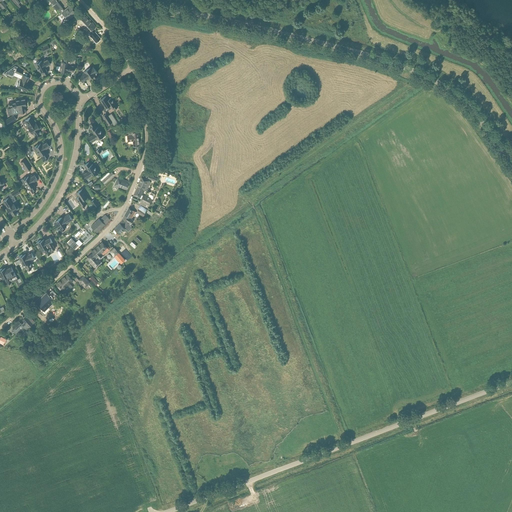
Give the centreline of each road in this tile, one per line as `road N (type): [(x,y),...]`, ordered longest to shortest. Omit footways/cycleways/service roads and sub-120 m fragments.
road 1 (unclassified): [(511,161),(466,100),(386,60),(113,0)]
road 2 (unclassified): [(167,511),(511,382)]
road 3 (residential): [(0,329),(126,204),(145,149),(132,67)]
road 4 (residential): [(7,234),(37,209),(59,170),(60,140),(42,92),(62,83),(82,99)]
road 5 (residential): [(82,99),(65,183),(15,244)]
